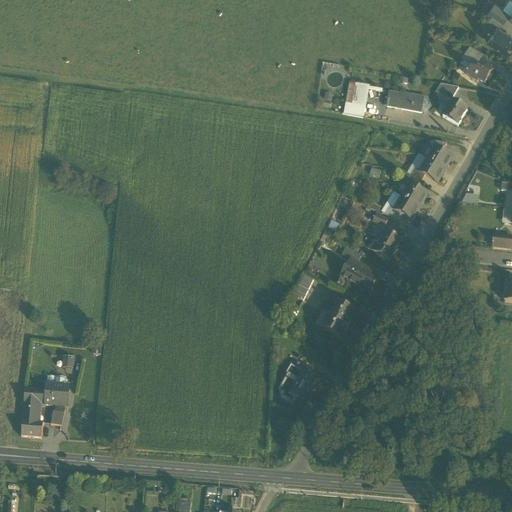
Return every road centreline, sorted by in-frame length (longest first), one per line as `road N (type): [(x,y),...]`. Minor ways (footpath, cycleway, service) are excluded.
road 1 (residential): [(287,479),(511,91)]
road 2 (track): [(480,146),(52,77)]
road 3 (secondary): [(287,479),(0,454)]
road 4 (secondary): [(511,498),(287,479)]
